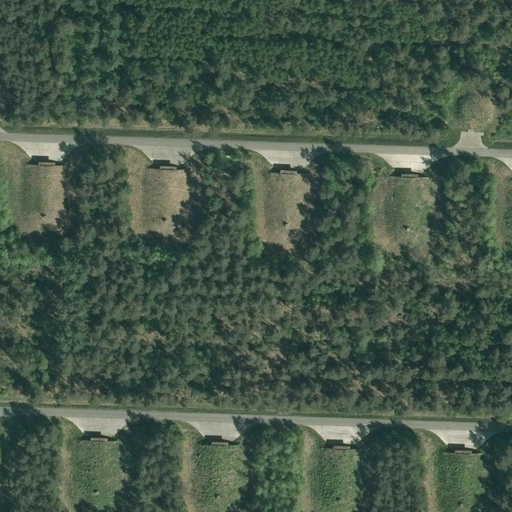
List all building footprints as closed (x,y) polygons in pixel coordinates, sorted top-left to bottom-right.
[(191,166),(149,165),(147,235),(189,237),(191,166)] [(65,170),(23,168),(21,239),(63,240),(65,170)] [(307,174),(265,172),(263,243),(305,244),(307,174)] [(427,180),(385,179),(383,249),(425,250),(427,180)] [(114,440),(72,438),(70,509),(112,510),(114,440)] [(240,511),(243,445),(201,444),(198,511),(240,511)] [(353,511),(355,450),(313,448),(311,511),(353,511)] [(475,511),(478,453),(436,452),(433,511),(475,511)]
